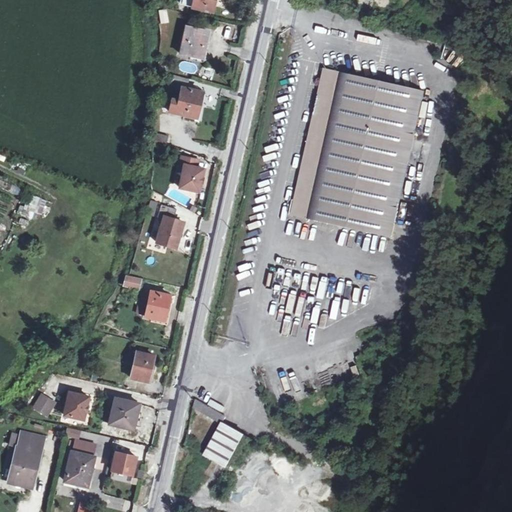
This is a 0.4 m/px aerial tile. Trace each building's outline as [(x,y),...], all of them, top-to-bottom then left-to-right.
[(182,0),(182,5),(212,12),(214,1),(214,0),(182,0)] [(158,10),(161,24),(169,23),(167,9),(158,10)] [(207,31),(186,25),(179,54),(200,60),(204,46),(207,31)] [(422,86),(321,62),(304,136),(287,209),(387,234),(422,86)] [(187,79),(172,75),(170,83),(185,87),(187,79)] [(177,101),(172,100),(169,112),(195,118),(201,92),(181,87),(177,101)] [(152,142),(165,146),(167,137),(154,134),(152,142)] [(199,165),(181,160),(179,169),(183,170),(178,189),(199,193),(204,174),(197,172),(199,165)] [(39,221),(46,199),(30,194),(23,216),(39,221)] [(183,223),(162,217),(155,242),(176,249),(183,223)] [(124,286),(138,289),(140,282),(126,278),(124,286)] [(169,295),(149,291),(144,317),(164,321),(169,295)] [(153,355),(136,351),(130,378),(148,382),(150,369),(153,355)] [(88,397),(69,393),(63,416),(83,420),(88,397)] [(35,405),(47,417),(58,406),(46,394),(35,405)] [(138,404),(115,399),(112,413),(110,423),(109,424),(133,430),(136,416),(138,404)] [(194,409),(222,423),(225,417),(196,400),(194,409)] [(221,412),(224,407),(212,400),(209,405),(221,412)] [(110,423),(112,413),(105,411),(103,421),(110,423)] [(260,446),(222,423),(204,457),(243,478),(260,446)] [(80,431),(66,428),(65,436),(78,439),(80,431)] [(31,491),(37,447),(33,445),(19,442),(17,451),(13,450),(8,488),(31,491)] [(93,454),(70,452),(66,458),(90,463),(93,454)] [(136,457),(115,452),(111,470),(131,475),(136,457)] [(66,460),(60,488),(83,493),(88,470),(89,463),(66,459),(66,460)] [(96,511),(97,506),(78,503),(76,511),(96,511)]
